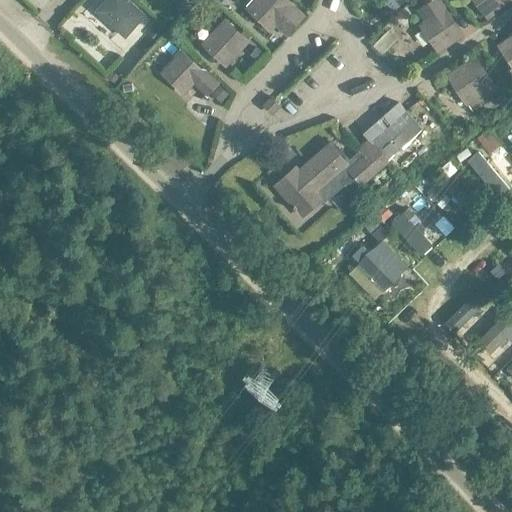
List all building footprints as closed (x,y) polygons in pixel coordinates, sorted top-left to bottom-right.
[(126,0),(107,0),(97,13),(127,37),(145,15),(126,0)] [(289,0),(252,0),(246,8),(271,32),(274,28),(285,38),(304,18),(293,8),(295,6),(289,0)] [(394,12),(403,2),(401,0),(387,0),(384,3),(394,12)] [(442,0),(430,0),(416,9),(423,21),(418,24),(438,53),(465,35),(442,0)] [(511,0),(472,0),(488,19),(511,0)] [(225,17),(201,44),(226,68),(251,41),(225,17)] [(158,23),(148,33),(156,41),(166,31),(158,23)] [(511,34),(497,44),(511,67),(511,34)] [(258,61),(265,54),(257,48),(251,55),(258,61)] [(182,49),(160,72),(184,95),(194,85),(207,96),(220,81),(207,69),(205,71),(182,49)] [(497,86),(495,83),(476,54),(445,74),(466,106),(469,104),(497,86)] [(112,72),(107,76),(115,83),(119,78),(112,72)] [(497,86),(469,104),(472,109),(489,98),(494,107),(507,99),(499,87),(496,83),(495,83),(497,86)] [(132,86),(125,92),(130,97),(137,91),(132,86)] [(219,86),(211,94),(220,103),(228,94),(219,86)] [(273,96),(271,97),(262,106),(272,115),(281,106),(282,105),(280,103),(276,99),(273,96)] [(365,131),(389,158),(423,128),(399,101),(365,131)] [(362,152),(346,167),(360,183),(386,160),(366,138),(357,146),(362,152)] [(297,169),(278,186),(303,214),(321,197),(316,192),(346,165),(329,146),(299,172),(297,169)] [(456,155),(460,161),(471,154),(467,148),(456,155)] [(502,203),(511,194),(511,190),(482,155),(470,165),(502,203)] [(375,191),(382,200),(395,190),(388,182),(375,191)] [(435,201),(440,195),(441,194),(434,189),(428,195),(434,201),(435,201)] [(446,194),(443,197),(438,203),(437,203),(462,227),(471,218),(446,194)] [(421,255),(432,244),(403,212),(392,223),(421,255)] [(372,216),(365,225),(379,242),(383,238),(383,239),(389,235),(372,216)] [(365,254),(358,264),(384,290),(402,273),(377,246),(365,254)] [(498,279),(505,273),(497,265),(491,271),(498,279)] [(486,287),(481,293),(487,300),(493,294),(486,287)] [(486,300),(477,291),(476,290),(444,321),(455,332),(473,315),(475,318),(482,311),(479,308),(486,300)] [(511,316),(508,313),(487,334),(476,344),(487,356),(506,337),(510,341),(511,338),(511,316)]
